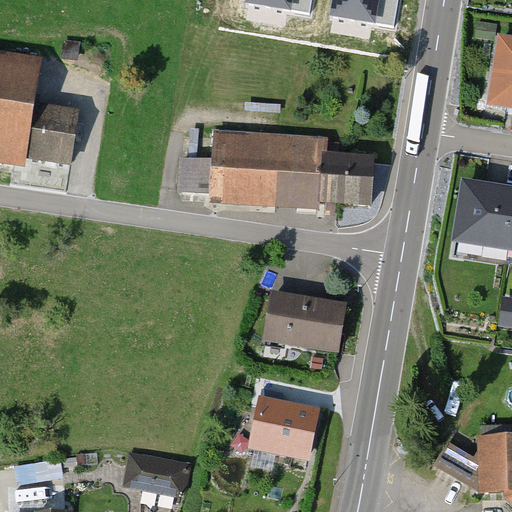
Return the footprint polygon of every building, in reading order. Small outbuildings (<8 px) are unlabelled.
[(511,44),(498,42),(486,113),(511,117),(511,44)] [(288,105),(292,54),(249,50),(245,101),(288,105)] [(41,63),(0,56),(0,166),(25,170),(41,63)] [(77,116),(36,110),(32,144),(73,149),(77,116)] [(329,144),(214,136),(210,208),(325,216),(329,144)] [(378,165),(329,162),(326,211),(374,215),(378,165)] [(211,167),(179,164),(176,198),(209,201),(211,167)] [(511,242),(511,196),(463,188),(453,252),(509,261),(511,242)] [(348,311),(271,299),(263,352),(340,364),(348,311)] [(511,303),(505,302),(499,333),(511,335),(511,303)] [(319,417),(259,405),(249,457),(309,469),(319,417)] [(511,430),(482,432),(483,468),(450,449),(437,471),(484,505),(511,504),(511,430)] [(192,469),(127,456),(120,493),(185,505),(192,469)]
